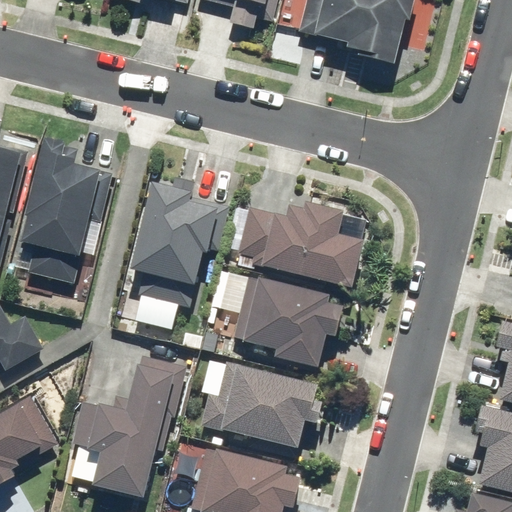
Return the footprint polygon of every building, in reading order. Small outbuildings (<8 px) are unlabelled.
[(202,0),(216,3),(216,0),(238,0),(232,23),(258,30),(261,18),(277,22),(280,9),(282,0),(202,0)] [(414,23),(419,0),(309,0),(302,30),(351,42),(349,50),(400,63),(410,22),(414,23)] [(104,224),(116,171),(106,169),(106,168),(80,162),(83,147),(70,144),(71,139),(49,134),(24,242),(38,245),(31,272),(80,283),(94,222),(104,224)] [(18,215),(32,150),(0,143),(0,265),(3,266),(15,214),(18,215)] [(223,252),(235,206),(196,196),(201,180),(179,174),(176,183),(158,178),(134,268),(146,271),(140,295),(141,295),(194,309),(200,285),(209,252),(212,253),(213,249),(223,252)] [(358,288),(369,237),(345,232),(350,208),(311,199),(309,206),(294,203),(292,215),(252,206),(241,254),(256,258),(255,265),(358,288)] [(350,305),(350,303),(335,300),(336,293),(264,276),(263,279),(252,276),(237,339),(281,349),(280,356),(324,366),(332,334),(342,337),(350,305)] [(0,361),(3,360),(9,371),(48,350),(29,315),(15,322),(4,302),(0,303),(0,361)] [(511,319),(507,318),(500,346),(507,348),(504,360),(511,361),(511,363),(504,398),(511,400),(511,319)] [(168,452),(190,366),(145,354),(134,398),(119,394),(117,404),(104,401),(103,405),(86,401),(75,444),(105,452),(97,484),(150,498),(162,451),(168,452)] [(321,398),(325,384),(230,360),(221,394),(213,392),(204,426),(226,432),(227,427),(304,447),(310,422),(323,425),(329,400),(321,398)] [(32,394),(0,412),(0,486),(1,488),(22,476),(18,469),(26,464),(23,460),(35,453),(38,459),(62,445),(32,394)] [(511,409),(486,404),(479,432),(487,434),(484,446),(491,447),(483,485),(511,491),(511,409)] [(221,450),(210,447),(194,509),(206,511),(289,511),(290,507),(299,510),(308,477),(294,473),(296,464),(222,445),(221,450)] [(511,511),(511,498),(477,491),(473,509),(461,507),(459,511),(511,511)]
